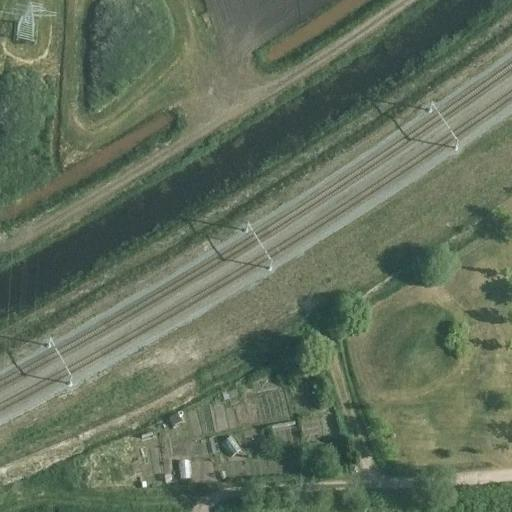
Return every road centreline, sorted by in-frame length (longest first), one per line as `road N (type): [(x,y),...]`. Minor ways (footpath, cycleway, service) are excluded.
road 1 (track): [(412,0),(231,118),(0,250)]
road 2 (track): [(323,345),(370,483),(249,492),(201,511)]
road 3 (track): [(370,483),(511,478)]
